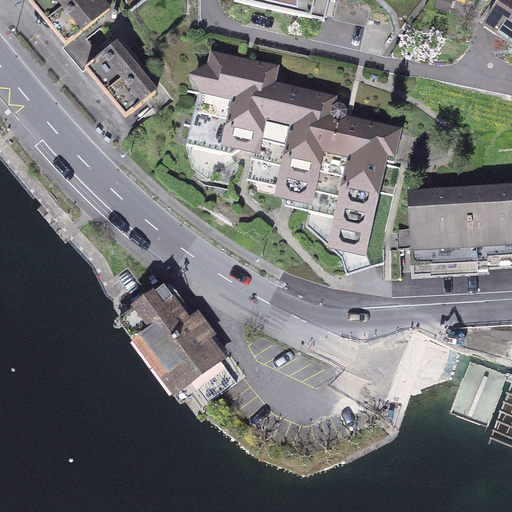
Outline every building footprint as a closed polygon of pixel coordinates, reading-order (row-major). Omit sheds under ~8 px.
[(91,0),(21,0),(21,1),(57,51),(104,17),(91,0)] [(259,0),(259,15),(335,25),(346,0),(259,0)] [(143,99),(99,47),(70,72),(115,124),(143,99)] [(281,79),(211,63),(207,80),(182,83),(203,114),(197,179),(318,218),(319,245),(375,258),(402,141),(337,126),(340,110),(277,96),(281,79)] [(511,191),(411,198),(416,277),(511,271),(511,191)] [(124,323),(116,329),(173,404),(226,364),(211,344),(217,340),(194,310),(188,314),(181,304),(174,309),(163,294),(124,323)]
